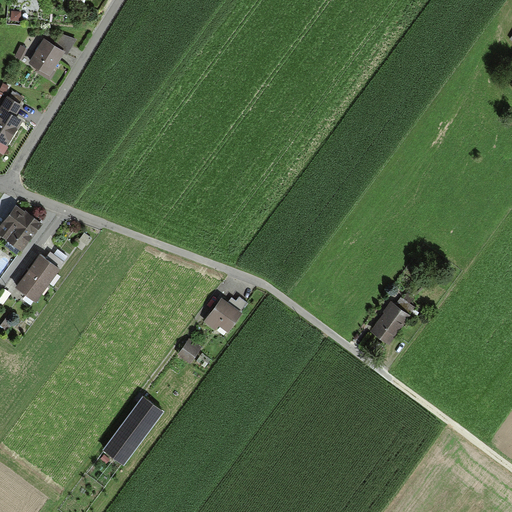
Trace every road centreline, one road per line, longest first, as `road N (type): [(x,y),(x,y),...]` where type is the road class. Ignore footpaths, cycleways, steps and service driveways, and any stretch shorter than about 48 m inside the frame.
road 1 (track): [(268,286),(511,470)]
road 2 (residential): [(4,185),(268,286)]
road 3 (residential): [(118,0),(4,185)]
